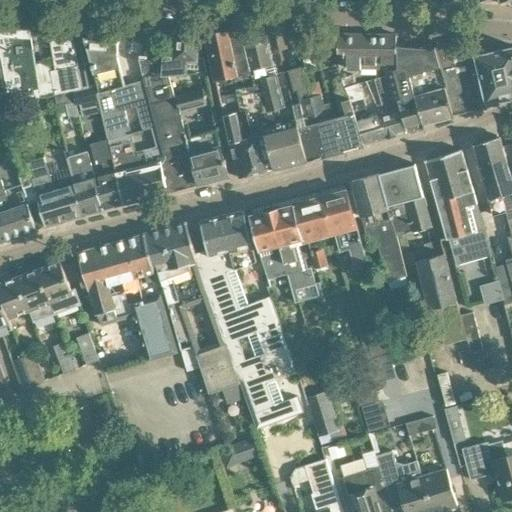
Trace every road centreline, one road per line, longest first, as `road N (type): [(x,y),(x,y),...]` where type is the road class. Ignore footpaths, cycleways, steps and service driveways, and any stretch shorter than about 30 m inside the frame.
road 1 (unclassified): [(0,264),(402,150),(511,108)]
road 2 (unclassified): [(511,31),(171,0)]
